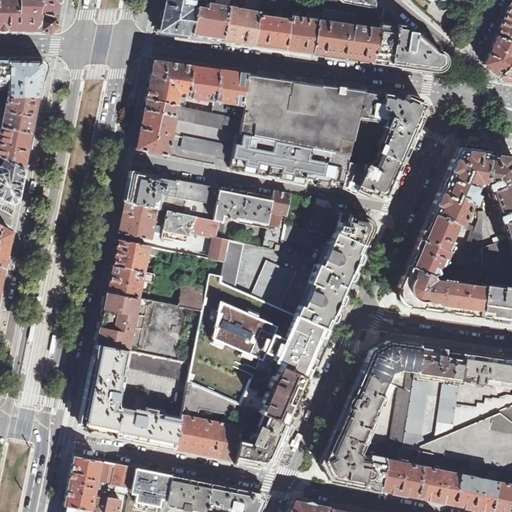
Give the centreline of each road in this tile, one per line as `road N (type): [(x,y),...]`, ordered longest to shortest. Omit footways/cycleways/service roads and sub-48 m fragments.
road 1 (residential): [(286,484),(59,433),(112,161)]
road 2 (residential): [(121,45),(456,88)]
road 3 (primary): [(43,435),(106,126)]
road 4 (residential): [(406,212),(112,161)]
road 5 (primary): [(72,101),(21,348)]
road 6 (residential): [(363,312),(286,484)]
road 7 (residential): [(72,101),(51,126),(29,233)]
road 8 (residential): [(422,511),(286,484)]
road 9 (residential): [(382,318),(398,330),(511,346)]
road 10 (residential): [(456,88),(406,212)]
road 11 (residential): [(511,333),(382,318)]
road 12 (residential): [(29,233),(8,327),(21,348)]
